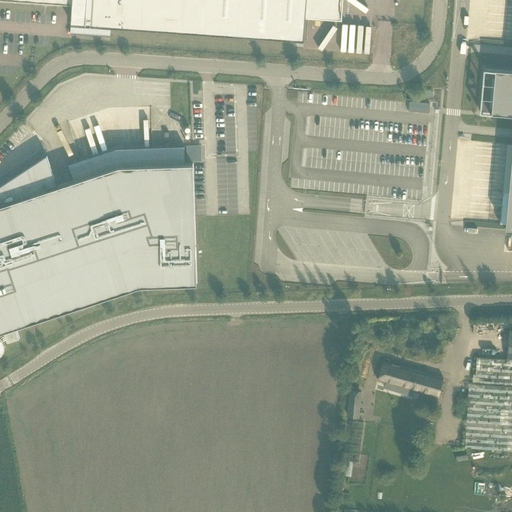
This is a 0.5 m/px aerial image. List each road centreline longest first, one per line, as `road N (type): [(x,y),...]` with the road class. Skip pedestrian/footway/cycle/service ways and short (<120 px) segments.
road 1 (tertiary): [(0,387),(64,345),(130,318),(511,301)]
road 2 (unclassified): [(0,127),(51,72),(84,60),(389,82),(409,77),(432,56),(441,0)]
